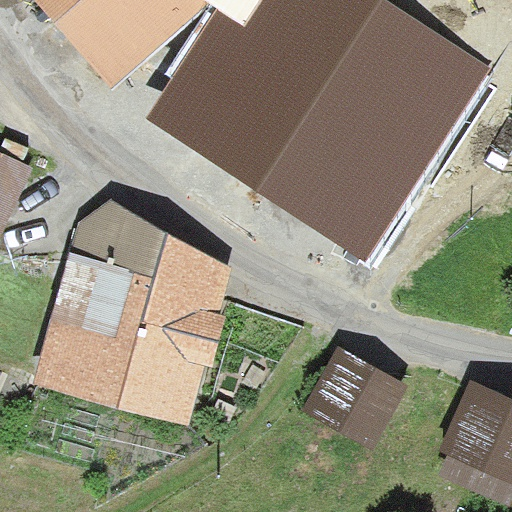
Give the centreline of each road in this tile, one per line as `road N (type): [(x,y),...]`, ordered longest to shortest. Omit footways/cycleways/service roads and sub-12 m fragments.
road 1 (unclassified): [(511,356),(341,313),(192,231),(78,146),(0,46)]
road 2 (track): [(130,511),(228,446),(341,313)]
